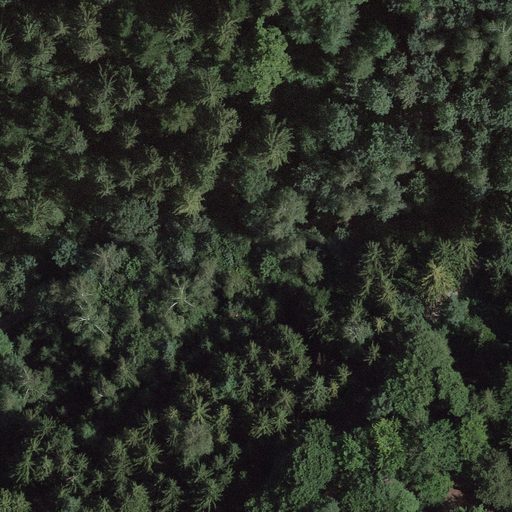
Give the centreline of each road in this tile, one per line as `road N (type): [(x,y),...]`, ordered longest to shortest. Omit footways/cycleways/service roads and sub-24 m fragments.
road 1 (track): [(511,120),(364,117),(294,141),(0,325)]
road 2 (track): [(238,511),(307,423),(511,242)]
